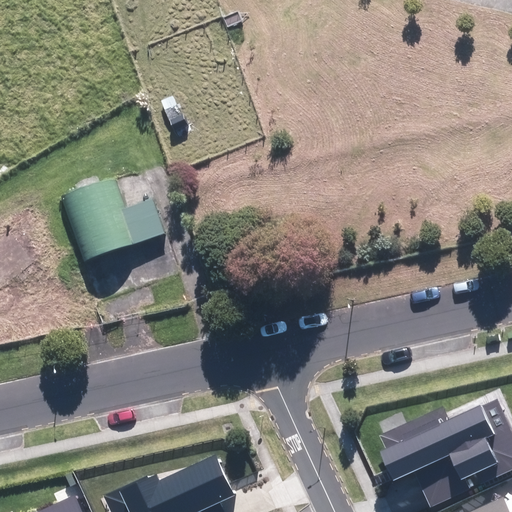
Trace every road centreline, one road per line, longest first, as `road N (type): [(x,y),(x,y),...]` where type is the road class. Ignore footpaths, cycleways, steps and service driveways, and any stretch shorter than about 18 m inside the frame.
road 1 (residential): [(0,409),(271,352)]
road 2 (residential): [(271,352),(511,298)]
road 3 (residential): [(271,352),(342,511)]
